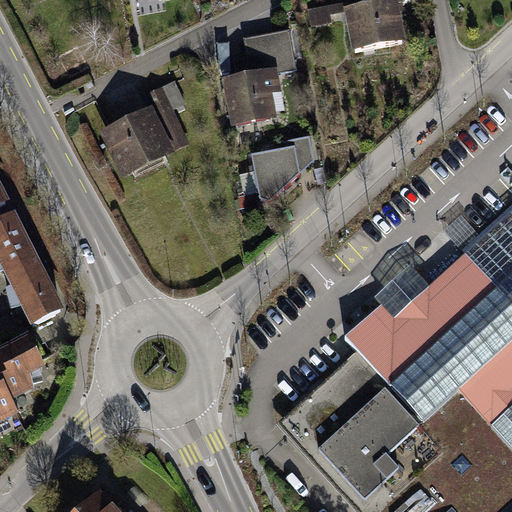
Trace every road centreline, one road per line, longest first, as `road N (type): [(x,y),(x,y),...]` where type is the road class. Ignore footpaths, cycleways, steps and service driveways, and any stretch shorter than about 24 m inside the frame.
road 1 (residential): [(458,90),(197,331)]
road 2 (tertiary): [(0,49),(140,321)]
road 3 (residential): [(101,89),(273,0)]
road 4 (residential): [(127,395),(1,511)]
